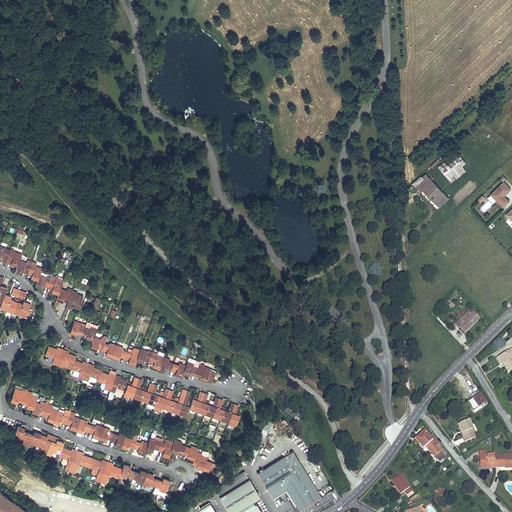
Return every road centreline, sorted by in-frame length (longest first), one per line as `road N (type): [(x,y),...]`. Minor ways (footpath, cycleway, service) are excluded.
road 1 (track): [(359,489),(320,399),(145,236),(0,54)]
road 2 (tertiary): [(349,498),(452,370),(511,312)]
road 3 (residential): [(4,359),(3,406),(12,414),(188,478)]
road 4 (residential): [(50,324),(100,360),(234,388)]
